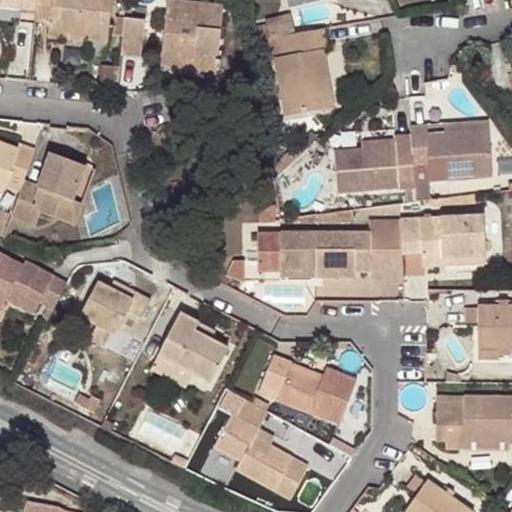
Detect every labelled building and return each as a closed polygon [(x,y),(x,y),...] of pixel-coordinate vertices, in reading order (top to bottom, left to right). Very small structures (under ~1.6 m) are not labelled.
[(0,0),(0,7),(36,11),(37,7),(37,0),(0,0)] [(37,0),(37,7),(51,8),(51,0),(37,0)] [(111,0),(51,0),(51,8),(59,9),(58,18),(50,18),(48,37),(64,39),(65,34),(69,34),(68,39),(107,43),(109,25),(100,24),(101,14),(110,15),(111,0)] [(202,12),(203,4),(168,1),(161,67),(184,70),(187,69),(188,62),(195,63),(195,70),(217,72),(223,15),(202,12)] [(223,15),(223,6),(203,4),(202,12),(223,15)] [(59,9),(51,8),(50,18),(58,18),(59,9)] [(250,27),(252,42),(283,37),(283,36),(294,35),(292,18),(278,21),(279,22),(250,27)] [(122,38),(124,19),(116,19),(114,37),(122,38)] [(145,21),(124,19),(122,38),(121,55),(141,57),(145,21)] [(326,86),(332,86),(326,52),(330,51),(327,29),(294,35),(283,36),(283,37),(286,56),(277,57),(287,117),(330,110),(326,86)] [(187,69),(184,70),(184,76),(216,79),(217,72),(195,70),(195,63),(188,62),(187,69)] [(98,90),(117,92),(119,69),(100,67),(98,90)] [(335,109),(332,86),(326,86),(330,110),(335,109)] [(451,127),(452,135),(490,132),(490,124),(451,127)] [(423,202),(433,200),(431,182),(494,176),(490,132),(452,135),(428,137),(427,129),(411,131),(412,138),(415,170),(417,186),(418,202),(423,202)] [(394,140),(395,147),(364,150),(334,153),(339,193),(417,186),(415,170),(412,138),(394,140)] [(363,143),(364,150),(395,147),(394,140),(363,143)] [(0,193),(2,194),(4,188),(17,150),(0,144),(0,193)] [(19,193),(23,182),(35,150),(20,145),(17,150),(4,188),(19,193)] [(259,170),(271,167),(271,165),(268,151),(256,152),(259,170)] [(23,182),(19,193),(11,216),(17,218),(35,225),(40,212),(54,217),(61,198),(71,201),(84,166),(53,156),(41,189),(23,182)] [(61,198),(54,217),(74,224),(94,169),(84,166),(71,201),(61,198)] [(172,191),(153,196),(157,214),(176,209),(172,191)] [(475,203),(474,195),(459,197),(439,199),(440,207),(475,203)] [(433,200),(423,202),(424,210),(440,207),(439,199),(433,200)] [(368,218),(367,209),(316,216),(317,224),(368,218)] [(11,216),(2,238),(9,240),(17,218),(11,216)] [(401,254),(405,254),(421,253),(422,267),(423,267),(443,266),(442,258),(485,256),(484,216),(399,220),(401,254)] [(369,255),(401,254),(399,220),(369,221),(369,233),(369,255)] [(354,272),(369,272),(369,255),(369,233),(279,233),(279,272),(316,272),(316,278),(354,277),(354,272)] [(424,276),(423,267),(422,267),(421,253),(405,254),(406,276),(424,276)] [(53,312),(67,285),(25,263),(23,267),(20,275),(7,268),(10,260),(0,255),(0,290),(9,295),(5,303),(33,317),(39,305),(53,312)] [(486,264),(485,256),(442,258),(443,266),(486,264)] [(23,267),(10,260),(7,268),(20,275),(23,267)] [(114,292),(117,285),(113,283),(109,290),(114,292)] [(97,284),(79,318),(108,333),(114,337),(117,330),(131,337),(148,301),(117,285),(114,292),(109,290),(97,284)] [(0,307),(2,309),(5,303),(9,295),(0,290),(0,307)] [(479,323),(479,359),(500,359),(500,349),(511,348),(511,306),(479,307),(479,308),(479,323)] [(479,323),(479,308),(467,308),(468,323),(479,323)] [(210,385),(227,350),(210,342),(193,333),(197,324),(178,314),(156,357),(192,376),(210,385)] [(101,347),(108,333),(79,318),(72,332),(101,347)] [(214,333),(197,324),(193,333),(210,342),(214,333)] [(511,348),(500,349),(500,359),(511,358),(511,348)] [(149,371),(185,389),(192,376),(156,357),(149,371)] [(273,357),(261,387),(280,395),(278,401),(339,425),(356,381),(324,370),(322,376),(320,382),(290,370),(292,364),(273,357)] [(320,382),(322,376),(292,364),(290,370),(320,382)] [(450,382),(460,382),(460,376),(450,373),(450,382)] [(280,395),(261,387),(258,394),(278,401),(280,395)] [(85,410),(90,401),(79,396),(75,404),(85,410)] [(92,397),(90,401),(85,410),(93,413),(99,400),(92,397)] [(465,448),(465,441),(508,442),(511,441),(511,398),(464,397),(464,403),(437,403),(437,440),(446,440),(446,448),(465,448)] [(258,431),(268,413),(244,400),(235,418),(230,416),(213,448),(239,463),(235,470),(291,501),(309,467),(269,446),(254,437),(258,431)] [(101,428),(104,430),(112,434),(116,426),(105,420),(101,428)] [(254,437),(269,446),(273,439),(258,431),(254,437)] [(172,464),(185,470),(189,462),(176,456),(172,464)] [(470,511),(428,481),(406,511),(470,511)] [(64,511),(57,509),(26,503),(24,511),(64,511)]
